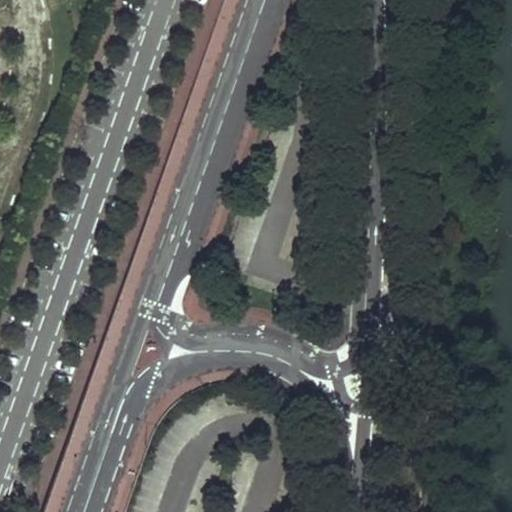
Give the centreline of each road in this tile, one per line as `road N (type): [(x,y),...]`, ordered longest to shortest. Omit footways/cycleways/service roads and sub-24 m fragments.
road 1 (residential): [(167,0),(0,472)]
road 2 (residential): [(371,339),(375,0)]
road 3 (secondary): [(259,0),(162,283)]
road 4 (residential): [(353,487),(371,339)]
road 5 (secondary): [(162,283),(142,315),(114,418)]
road 6 (secondary): [(295,364),(340,428),(353,487)]
road 7 (secondary): [(114,418),(151,381),(219,352)]
